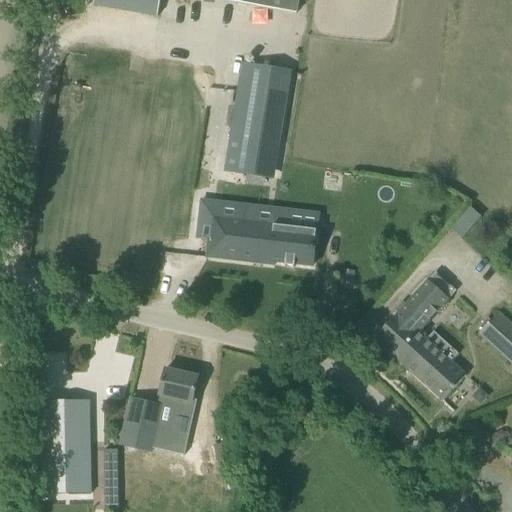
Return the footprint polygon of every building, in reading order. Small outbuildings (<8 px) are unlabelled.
[(157,18),(160,0),(94,0),(94,6),(157,18)] [(208,0),(296,14),(298,0),(208,0)] [(98,211),(122,49),(85,43),(61,206),(98,211)] [(246,176),(245,183),(264,187),(265,178),(273,180),(291,71),(241,63),(223,172),(246,176)] [(164,193),(198,197),(210,110),(153,102),(149,137),(172,140),(164,193)] [(299,193),(319,194),(320,172),(300,171),(299,193)] [(353,221),(355,197),(331,195),(329,219),(353,221)] [(453,229),(464,238),(481,217),(470,208),(453,229)] [(207,247),(206,267),(274,269),(274,266),(285,266),(285,269),(294,269),(294,266),(312,267),(313,230),(211,227),(211,247),(207,247)] [(340,286),(352,287),(354,271),(342,270),(340,286)] [(419,332),(455,292),(434,274),(374,340),(442,402),(466,376),(452,363),(459,354),(434,331),(426,338),(419,332)] [(477,335),(511,366),(511,324),(498,312),(477,335)] [(130,401),(120,445),(152,452),(156,433),(186,440),(187,441),(193,417),(189,416),(193,400),(198,377),(165,370),(159,397),(157,407),(130,401)] [(67,418),(41,418),(42,478),(68,478),(68,492),(90,492),(88,398),(67,398),(67,418)] [(213,446),(220,479),(236,475),(228,442),(213,446)] [(104,451),(105,495),(118,495),(117,451),(104,451)]
